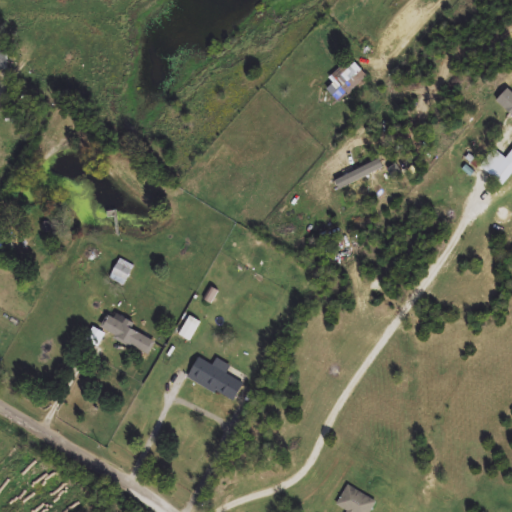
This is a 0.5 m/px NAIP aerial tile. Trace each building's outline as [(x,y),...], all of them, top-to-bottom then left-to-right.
[(0,69),(9,70),(9,52),(0,52),(0,69)] [(348,70),(344,65),(331,79),(335,83),(327,91),(341,104),(368,76),(354,63),(348,70)] [(511,151),(492,177),(504,186),(511,176),(511,151)] [(112,278),(129,286),(139,268),(122,259),(112,278)] [(158,342),(132,331),(135,323),(109,312),(101,331),(96,329),(91,343),(102,348),(106,337),(152,357),(158,342)] [(202,325),(191,318),(181,335),(192,342),(202,325)] [(227,376),(232,366),(217,360),(214,366),(198,358),(188,381),(236,402),(244,383),(227,376)] [(337,506),(348,511),(372,511),(378,502),(349,486),(337,506)]
